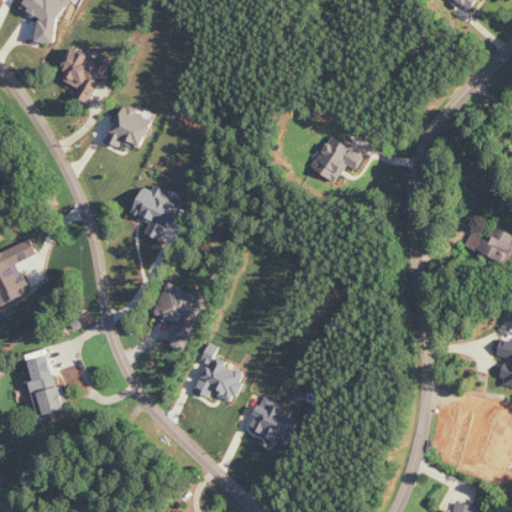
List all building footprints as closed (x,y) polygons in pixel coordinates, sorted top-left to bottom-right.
[(474,0),(456,0),(469,8),(474,0)] [(62,79),(81,88),(77,97),(94,104),(114,60),(104,56),(101,62),(75,50),(62,79)] [(143,150),(156,119),(126,106),(110,142),(122,148),(125,142),(143,150)] [(367,156),(334,137),(316,168),(333,179),(338,171),(345,175),(350,165),(359,170),(367,156)] [(493,165),(488,150),(463,160),(468,174),(493,165)] [(135,214),(154,222),(149,234),(163,240),(178,205),(173,203),(176,195),(148,184),(135,214)] [(511,231),(504,231),(504,239),(494,238),(494,259),(511,260),(511,231)] [(0,254),(0,306),(29,294),(26,287),(30,285),(20,264),(40,255),(34,240),(0,254)] [(158,314),(182,323),(173,345),(188,351),(204,310),(198,308),(203,295),(171,282),(158,314)] [(211,364),(199,391),(213,397),(215,393),(237,402),(249,374),(229,365),(231,362),(218,357),(223,347),(213,343),(205,361),(211,364)] [(67,411),(54,355),(32,361),(45,416),(67,411)] [(287,405),(267,396),(252,429),(290,446),(301,421),(284,413),(287,405)] [(511,432),(511,424),(499,421),(493,437),(509,442),(511,432)] [(511,450),(511,445),(491,436),(481,461),(503,471),(511,450)] [(481,462),(465,456),(461,470),(476,476),(481,462)] [(456,511),(476,511),(478,507),(459,502),(456,511)]
